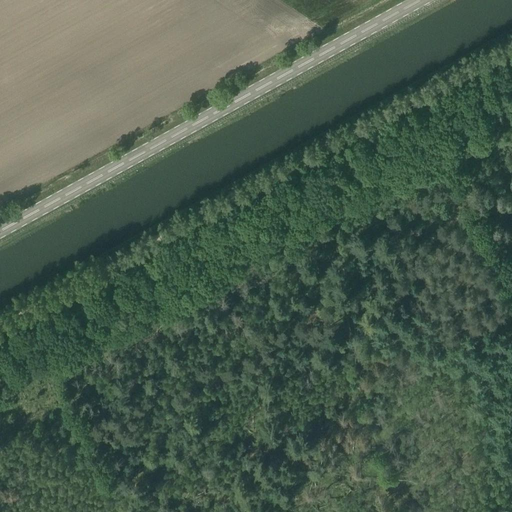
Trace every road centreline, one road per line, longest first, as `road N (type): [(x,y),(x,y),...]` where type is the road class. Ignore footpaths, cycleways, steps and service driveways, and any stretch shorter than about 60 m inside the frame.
road 1 (track): [(0,325),(511,42)]
road 2 (secondary): [(0,230),(420,0)]
